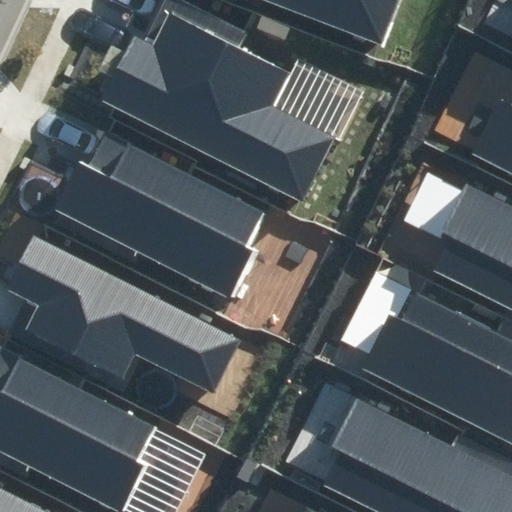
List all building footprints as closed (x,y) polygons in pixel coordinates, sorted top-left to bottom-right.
[(290,0),(387,40),(404,0),(290,0)] [(300,71),(170,4),(155,34),(148,31),(116,93),(314,194),(347,128),(287,97),(300,71)] [(511,107),(490,152),(511,162),(511,107)] [(91,153),(65,205),(243,294),(270,240),(256,233),(270,205),(118,129),(103,159),(91,153)] [(463,234),(450,261),(511,290),(511,192),(479,176),(453,229),(463,234)] [(55,296),(41,323),(133,368),(142,349),(223,389),(250,333),(42,231),(19,278),(55,296)] [(511,327),(427,285),(413,312),(403,307),(377,359),(511,425),(511,327)] [(0,432),(136,500),(163,446),(149,439),(164,410),(12,335),(0,359),(0,432)] [(344,458),(331,484),(387,511),(471,511),(474,508),(481,511),(511,511),(511,474),(359,400),(333,452),(344,458)] [(0,511),(75,511),(0,475),(0,511)] [(343,511),(318,500),(312,511),(343,511)]
